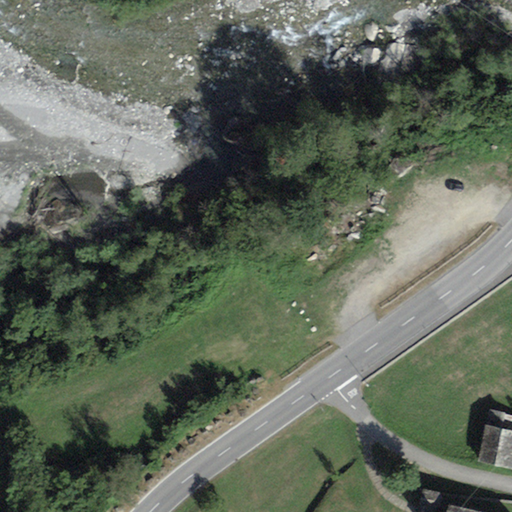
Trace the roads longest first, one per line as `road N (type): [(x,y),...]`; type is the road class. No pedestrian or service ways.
road 1 (tertiary): [(511,240),(151,511)]
road 2 (track): [(328,378),(394,445),(511,487)]
